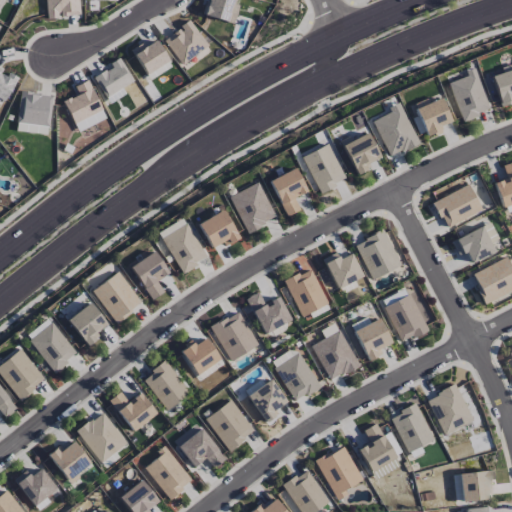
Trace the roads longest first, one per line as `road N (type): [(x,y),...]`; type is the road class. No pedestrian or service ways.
road 1 (residential): [(0,449),(244,269),(511,133)]
road 2 (primary): [(0,298),(165,172),(262,113),(511,3)]
road 3 (primary): [(417,0),(231,94),(0,253)]
road 4 (residential): [(198,511),(285,443),(511,317)]
road 5 (residential): [(392,188),(511,432)]
road 6 (primary): [(165,172),(186,143),(332,54),(337,35)]
